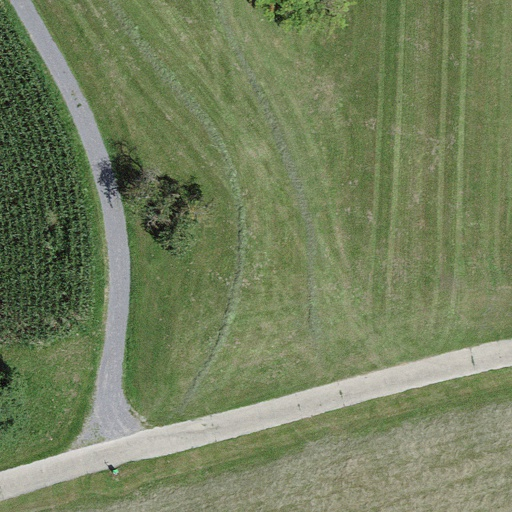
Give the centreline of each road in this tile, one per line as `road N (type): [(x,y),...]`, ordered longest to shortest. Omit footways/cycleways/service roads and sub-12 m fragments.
road 1 (unclassified): [(0,486),(438,368),(511,357)]
road 2 (track): [(109,455),(107,118),(34,0)]
